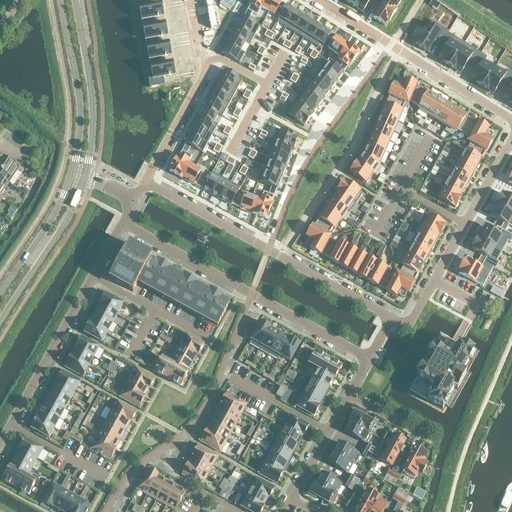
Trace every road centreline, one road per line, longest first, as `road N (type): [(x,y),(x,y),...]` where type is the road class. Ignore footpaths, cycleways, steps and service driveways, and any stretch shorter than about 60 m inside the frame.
road 1 (residential): [(389,317),(145,181)]
road 2 (residential): [(122,226),(368,357)]
road 3 (residential): [(389,317),(413,319),(511,137)]
road 4 (residential): [(511,120),(318,0)]
road 5 (residential): [(191,0),(204,73),(145,181)]
road 6 (residential): [(93,277),(0,444)]
road 7 (secondary): [(84,177),(93,100),(75,0)]
road 8 (secondary): [(60,0),(80,108),(72,173)]
road 9 (secondary): [(0,323),(84,177)]
road 10 (secondary): [(72,173),(0,295)]
road 11 (residential): [(93,277),(212,341)]
road 12 (residential): [(288,498),(348,393)]
